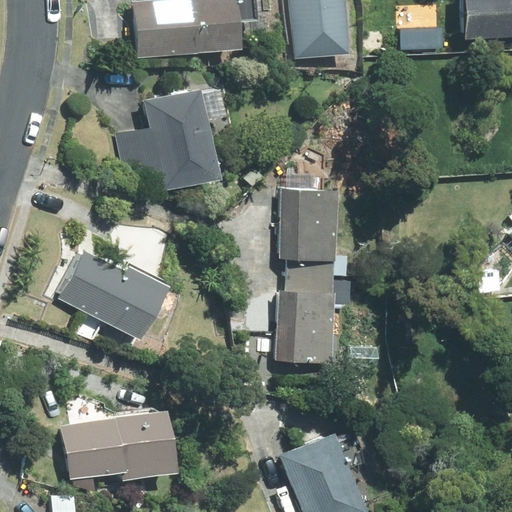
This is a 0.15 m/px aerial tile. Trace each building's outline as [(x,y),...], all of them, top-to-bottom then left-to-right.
[(127,0),(134,56),(237,44),(231,0),(127,0)] [(511,0),(458,0),(459,35),(511,33),(511,0)] [(426,30),(392,34),(394,55),(429,51),(426,30)] [(511,65),(497,67),(500,91),(511,89),(511,65)] [(218,174),(197,84),(140,97),(147,126),(113,134),(123,178),(157,169),(161,187),(218,174)] [(249,184),(260,173),(251,165),(240,176),(249,184)] [(281,274),(327,275),(328,258),(330,258),(333,187),(277,186),(274,257),(282,257),(281,274)] [(55,295),(135,334),(162,280),(124,260),(121,266),(79,246),(55,295)] [(500,294),(498,267),(476,269),(478,296),(500,294)] [(327,291),(327,275),(281,274),(281,290),(273,290),(271,359),(327,360),(329,292),(327,291)] [(160,403),(54,424),(64,477),(114,467),(116,477),(172,466),(160,403)] [(359,511),(365,510),(331,429),(276,452),(300,511),(359,511)] [(68,511),(69,491),(45,491),(45,511),(68,511)]
